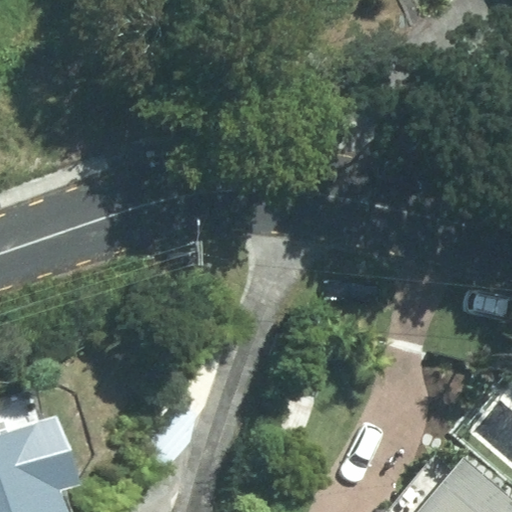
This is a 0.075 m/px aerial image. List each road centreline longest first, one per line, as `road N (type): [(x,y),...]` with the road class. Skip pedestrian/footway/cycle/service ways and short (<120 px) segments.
road 1 (residential): [(0,256),(135,207),(241,191),(323,196),(511,238)]
road 2 (unknown): [(278,192),(191,511)]
